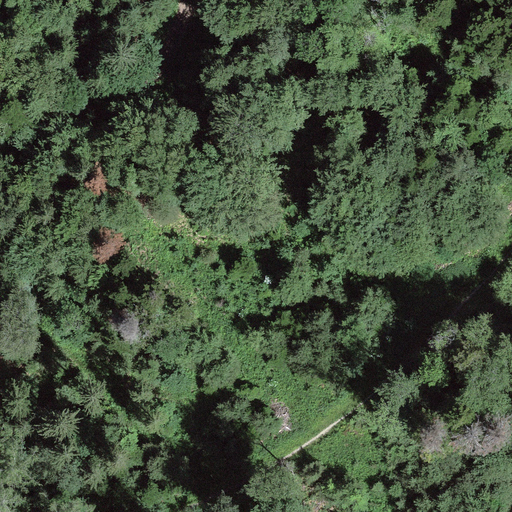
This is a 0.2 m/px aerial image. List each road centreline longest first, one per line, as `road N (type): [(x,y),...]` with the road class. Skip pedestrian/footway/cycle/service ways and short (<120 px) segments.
road 1 (track): [(167,511),(339,428),(511,229)]
road 2 (track): [(0,146),(179,24),(184,0)]
